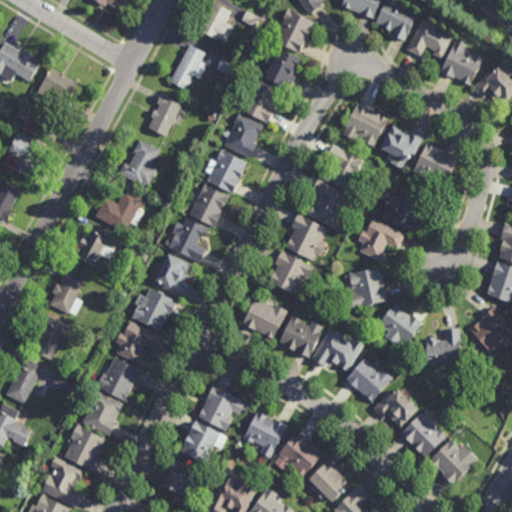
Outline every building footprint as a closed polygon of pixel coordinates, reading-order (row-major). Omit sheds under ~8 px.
[(128,0),(119,14),(105,5),(103,8),(90,0),(128,0)] [(297,0),(308,15),(320,7),(318,4),(323,0),(297,0)] [(344,0),(381,0),(374,20),(342,8),(344,0)] [(387,0),(390,0),(398,3),(397,6),(417,15),(405,43),(391,37),(393,33),(376,25),(387,0)] [(198,32),(225,45),(233,27),(225,23),(230,12),(212,3),(205,18),(202,16),(199,23),(202,24),(198,32)] [(255,28),(241,21),(247,11),(260,18),(255,28)] [(288,11),(313,24),(298,55),(273,42),(288,11)] [(422,21),(437,28),(436,30),(452,38),(441,61),(432,56),(434,52),(425,48),(420,58),(407,52),(422,21)] [(456,41),(467,46),(464,53),(483,62),(471,87),(453,78),(451,81),(439,75),(456,41)] [(0,53),(6,44),(22,54),(23,52),(34,59),(33,62),(39,66),(29,82),(16,74),(10,82),(0,76),(0,53)] [(171,84),(186,91),(194,77),(200,80),(206,69),(204,68),(205,65),(201,63),(205,54),(190,46),(171,84)] [(288,91),(294,78),(291,77),(299,60),(279,50),(265,79),(288,91)] [(231,76),(217,68),(224,56),(237,64),(231,76)] [(52,69),(78,84),(68,100),(63,97),(58,105),(38,93),(52,69)] [(496,69),(511,84),(511,96),(501,108),(488,95),(483,100),(475,91),(496,69)] [(266,125),(273,111),(270,110),(279,92),(253,79),(247,92),(250,93),(241,112),(266,125)] [(149,129),(166,137),(181,105),(161,96),(157,105),(159,107),(157,113),(153,111),(150,117),(153,119),(149,129)] [(28,123),(16,116),(23,105),(35,113),(28,123)] [(388,121),(374,148),(361,142),(363,138),(357,135),(354,141),(342,135),(357,105),(388,121)] [(210,121),(208,114),(215,113),(217,120),(210,121)] [(223,146),(248,159),(256,145),(253,143),(261,128),(239,116),(223,146)] [(410,129),(405,141),(394,136),(397,128),(391,126),(380,149),(406,161),(409,155),(414,157),(424,136),(410,129)] [(19,133),(44,147),(28,177),(11,168),(16,158),(8,154),(19,133)] [(119,174),(147,189),(157,171),(151,168),(160,152),(140,141),(133,154),(136,155),(129,167),(124,164),(119,174)] [(333,145),(362,160),(346,192),(327,182),(333,170),(335,171),(338,165),(326,159),(333,145)] [(443,184),(456,159),(427,145),(415,170),(443,184)] [(221,152),(245,164),(230,194),(206,182),(210,174),(205,172),(211,160),(215,162),(221,152)] [(317,180),(349,197),(342,211),(338,209),(333,219),(340,222),(336,230),(308,215),(311,209),(316,211),(318,208),(314,206),(318,197),(310,193),(317,180)] [(0,189),(3,184),(19,192),(10,210),(13,211),(7,222),(0,218),(0,189)] [(215,229),(221,215),(217,214),(225,197),(203,187),(189,217),(215,229)] [(383,219),(408,232),(423,202),(393,187),(384,205),(389,207),(383,219)] [(95,218),(126,234),(130,224),(137,228),(143,216),(136,212),(143,198),(126,190),(119,206),(105,199),(95,218)] [(299,214),(327,229),(320,244),(324,245),(318,256),(315,255),(312,261),(285,248),(294,229),(292,228),(299,214)] [(200,263),(206,251),(196,246),(204,228),(186,219),(183,226),(177,223),(172,233),(175,234),(168,248),(200,263)] [(381,263),(385,254),(381,252),(386,243),(397,249),(404,236),(373,220),(367,232),(363,230),(358,240),(365,244),(361,252),(381,263)] [(506,225),(511,226),(511,263),(498,258),(504,240),(501,239),(506,225)] [(77,260),(94,268),(100,256),(110,261),(114,251),(106,247),(109,239),(90,231),(77,260)] [(137,263),(124,257),(130,243),(144,249),(137,263)] [(282,251),(315,268),(310,278),(303,275),(297,286),(301,287),(296,297),(269,283),(277,267),(274,266),(282,251)] [(146,260),(141,257),(143,252),(149,255),(146,260)] [(180,298),(187,285),(183,283),(191,267),(167,255),(154,280),(163,284),(161,288),(180,298)] [(497,263),(511,268),(511,303),(486,295),(497,263)] [(345,276),(379,268),(387,301),(345,310),(342,297),(349,296),(345,276)] [(50,305),(68,314),(84,281),(64,271),(60,281),(62,282),(59,286),(56,285),(52,294),(55,295),(50,305)] [(131,319),(159,333),(175,302),(150,289),(145,298),(140,296),(135,305),(138,307),(131,319)] [(255,300),(273,309),(274,306),(287,312),(274,341),(243,326),(255,300)] [(395,303),(422,323),(406,345),(400,341),(395,346),(385,339),(389,333),(379,325),(395,303)] [(494,308),(511,329),(511,339),(504,346),(499,340),(487,351),(469,330),(494,308)] [(292,317),(302,322),(301,324),(310,328),(312,323),(323,328),(320,333),(322,334),(309,359),(279,343),(292,317)] [(34,352),(52,360),(67,326),(49,318),(34,352)] [(117,352),(141,364),(144,356),(140,354),(144,346),(155,351),(161,338),(131,323),(124,337),(121,335),(117,342),(121,344),(117,352)] [(444,330),(445,341),(437,341),(436,338),(426,338),(427,364),(461,363),(460,329),(444,330)] [(331,330),(344,337),(342,341),(352,346),(355,341),(363,345),(347,373),(340,369),(343,364),(337,361),(335,365),(329,361),(326,367),(313,360),(331,330)] [(7,396),(25,404),(42,366),(24,358),(7,396)] [(96,388),(125,401),(139,371),(114,359),(106,376),(103,374),(96,388)] [(365,359),(378,371),(381,368),(392,379),(372,402),(347,380),(365,359)] [(71,396),(52,386),(59,371),(78,381),(71,396)] [(213,388),(245,404),(239,416),(231,412),(228,418),(233,420),(226,433),(198,419),(213,388)] [(397,390),(418,410),(400,429),(386,415),(382,419),(373,410),(390,391),(393,394),(397,390)] [(94,391),(122,405),(113,423),(116,424),(109,437),(81,424),(90,405),(87,404),(94,391)] [(427,411),(434,419),(429,423),(444,439),(425,458),(400,434),(420,414),(422,416),(427,411)] [(0,444),(4,446),(8,437),(25,444),(31,431),(15,423),(16,420),(0,413),(0,444)] [(257,413),(286,427),(270,460),(261,455),(265,448),(244,438),(257,413)] [(195,423),(227,438),(221,450),(214,447),(205,465),(180,453),(195,423)] [(76,426),(106,440),(90,472),(65,459),(74,441),(70,439),(76,426)] [(295,435),(322,455),(304,479),(297,474),(299,471),(288,463),(282,472),(273,465),(295,435)] [(449,441),(459,449),(462,445),(478,460),(453,488),(442,478),(444,475),(430,461),(449,441)] [(55,458),(83,471),(73,491),(82,496),(76,509),(42,493),(50,477),(54,479),(60,469),(52,465),(55,458)] [(328,461),(338,472),(337,473),(349,486),(330,504),(308,481),(328,461)] [(175,463),(205,478),(192,503),(163,488),(175,463)] [(222,477),(235,483),(236,479),(258,490),(247,511),(237,511),(239,509),(231,505),(228,511),(222,508),(220,511),(215,511),(207,508),(222,477)] [(30,489),(25,486),(29,478),(34,481),(30,489)] [(357,487),(369,498),(361,507),(366,511),(336,511),(335,511),(357,487)] [(252,511),(268,490),(277,497),(274,500),(290,511),(252,511)] [(70,511),(71,511),(42,497),(37,509),(32,506),(29,511),(70,511)]
